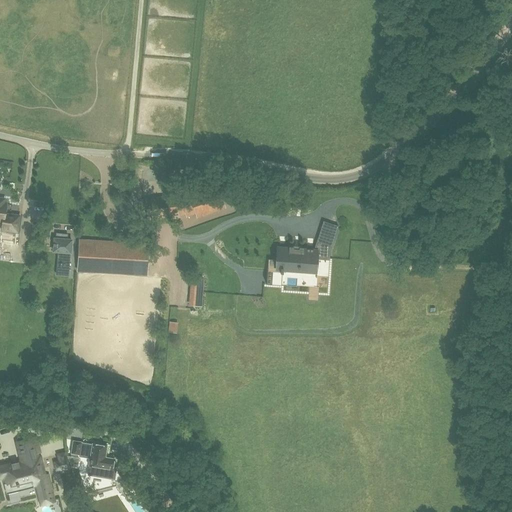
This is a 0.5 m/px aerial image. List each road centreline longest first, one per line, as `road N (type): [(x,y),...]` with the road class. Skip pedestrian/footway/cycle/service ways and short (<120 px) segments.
road 1 (unclassified): [(0,136),(208,162),(319,186),(357,181),(401,153)]
road 2 (unclassified): [(157,485),(114,439),(0,415)]
